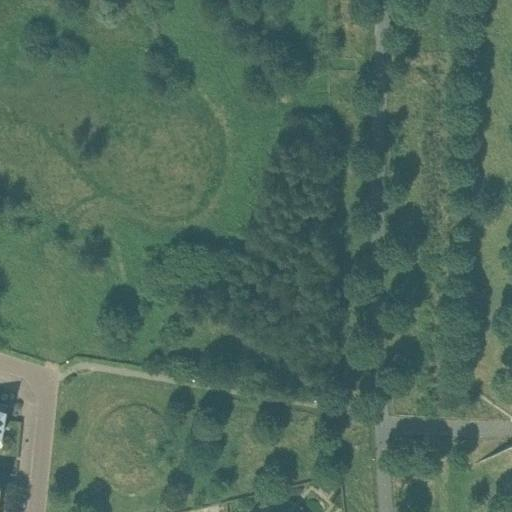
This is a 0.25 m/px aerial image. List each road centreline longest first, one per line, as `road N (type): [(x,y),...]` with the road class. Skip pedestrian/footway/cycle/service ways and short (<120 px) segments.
road 1 (residential): [(35,511),(44,393),(35,378),(0,363)]
road 2 (unclassified): [(511,430),(382,420)]
